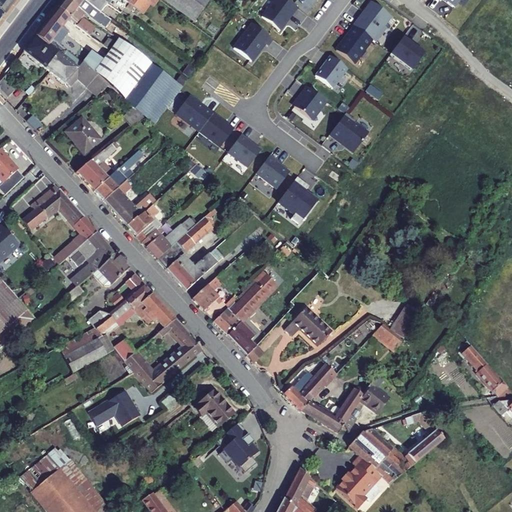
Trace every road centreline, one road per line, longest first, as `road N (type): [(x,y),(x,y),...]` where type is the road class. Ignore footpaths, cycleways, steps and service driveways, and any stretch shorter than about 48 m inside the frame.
road 1 (residential): [(262,511),(282,461),(268,405),(0,109)]
road 2 (track): [(511,397),(427,410),(334,442),(281,442)]
road 3 (residential): [(343,0),(248,115)]
road 4 (residential): [(404,0),(511,93)]
